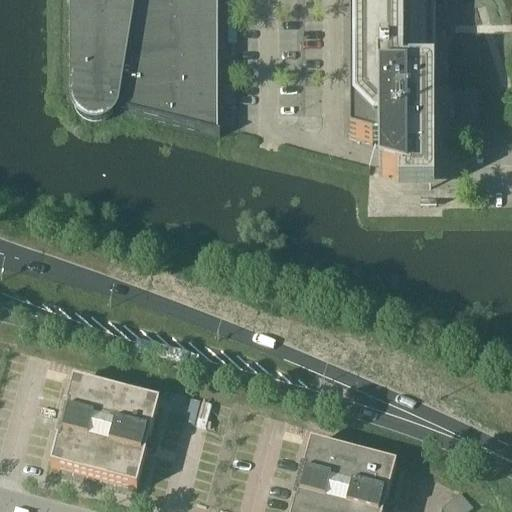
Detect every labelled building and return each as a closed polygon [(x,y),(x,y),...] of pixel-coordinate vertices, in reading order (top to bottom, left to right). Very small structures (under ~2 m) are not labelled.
[(70,0),(70,99),(67,98),(67,100),(73,101),(73,104),(73,107),(73,109),(74,112),(75,114),(76,117),(78,119),(80,121),(82,122),(84,124),(87,125),(89,126),(92,126),(94,126),(97,126),(100,126),(102,125),(105,124),(107,122),(109,121),(111,119),(113,117),(114,114),(115,112),(219,139),(220,138),(217,137),(217,0),(70,0)] [(511,0),(349,0),(349,140),(372,147),(379,146),(379,165),(379,176),(382,177),(398,182),(398,193),(434,193),(434,180),(434,70),(429,70),(429,0),(511,0)] [(458,92),(458,125),(478,125),(478,92),(458,92)] [(137,494),(146,456),(145,456),(147,444),(149,445),(159,408),(73,385),(50,471),(137,494)] [(382,511),(384,506),(386,506),(396,469),(310,447),(300,484),(303,485),(300,496),(297,496),(292,511),(382,511)]
